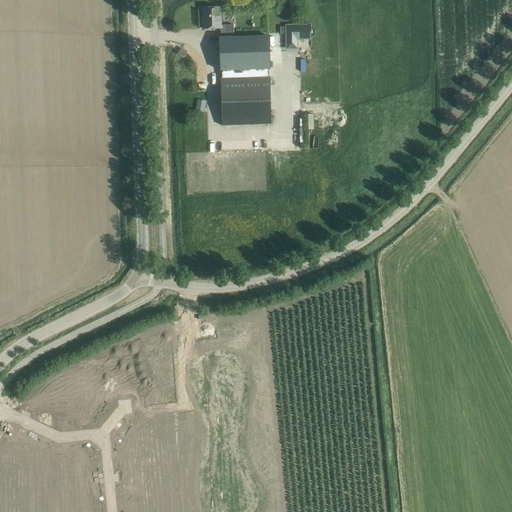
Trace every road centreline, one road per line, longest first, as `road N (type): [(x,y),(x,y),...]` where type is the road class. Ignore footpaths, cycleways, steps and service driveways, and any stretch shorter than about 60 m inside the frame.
road 1 (unclassified): [(511,85),(362,245),(243,287),(158,283)]
road 2 (tertiary): [(139,278),(133,0)]
road 3 (tertiary): [(0,364),(139,278)]
